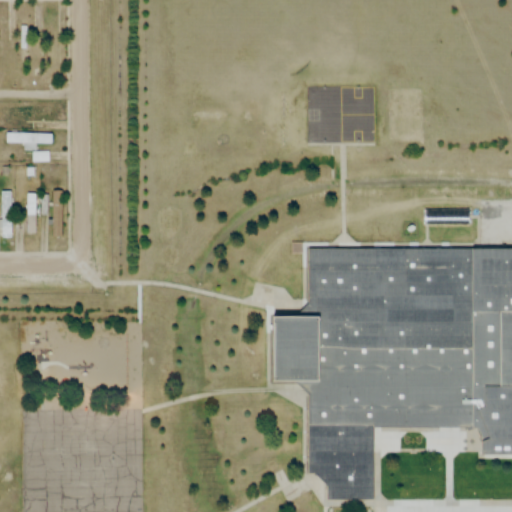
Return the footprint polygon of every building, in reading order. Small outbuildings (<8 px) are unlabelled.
[(31,63),(31,18),(19,18),(19,63),(31,63)] [(375,144),(374,88),(307,88),(308,145),(375,144)] [(50,134),(5,134),(5,143),(50,143),(50,134)] [(25,186),(25,237),(35,237),(35,186),(25,186)] [(1,192),(1,238),(13,238),(13,192),(1,192)] [(62,238),(62,192),(51,192),(51,238),(62,238)] [(422,210),(422,226),(466,226),(466,210),(422,210)] [(511,250),(308,250),(308,305),(293,318),(265,318),(267,383),(290,383),(304,396),(305,472),(310,472),(325,486),(324,503),(369,502),(370,429),(462,427),(465,433),(472,430),(478,442),(478,455),(511,455),(511,250)]
